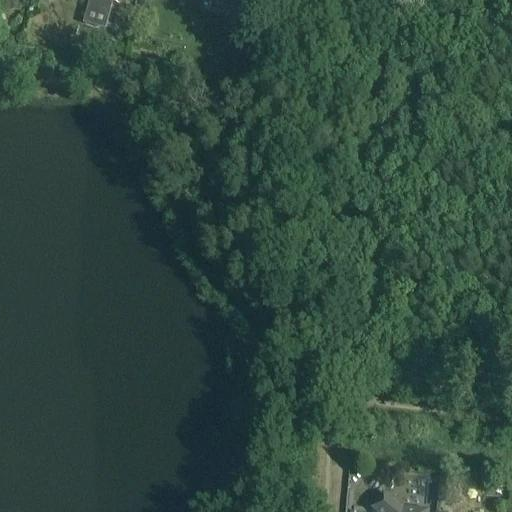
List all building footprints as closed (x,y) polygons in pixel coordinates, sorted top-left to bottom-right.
[(94,0),(91,15),(106,19),(110,2),(120,5),(121,0),(94,0)] [(18,3),(6,3),(6,12),(18,12),(18,3)] [(201,68),(199,51),(179,53),(181,70),(201,68)] [(454,483),(440,482),(438,507),(452,508),(454,483)] [(414,511),(405,511),(386,496),(372,511),(414,511)]
